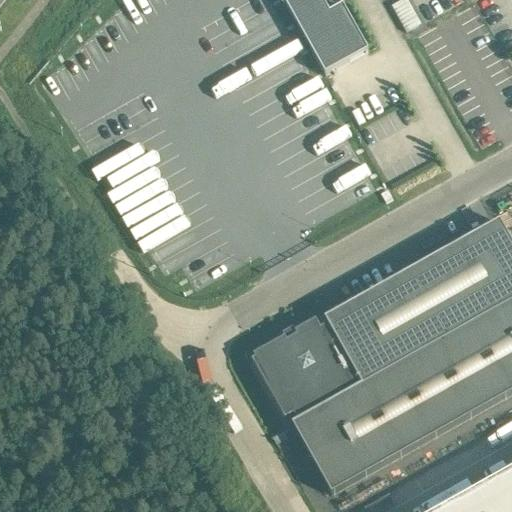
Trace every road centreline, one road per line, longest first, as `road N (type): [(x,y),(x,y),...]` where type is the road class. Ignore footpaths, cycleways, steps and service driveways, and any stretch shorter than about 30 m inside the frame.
road 1 (unclassified): [(511,169),(198,346)]
road 2 (unclassified): [(198,346),(294,511)]
